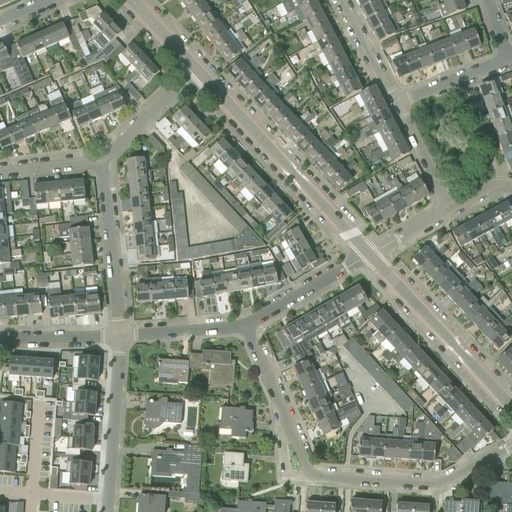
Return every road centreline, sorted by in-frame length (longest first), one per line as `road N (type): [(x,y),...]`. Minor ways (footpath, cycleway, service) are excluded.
road 1 (residential): [(511,446),(438,486),(310,477),(246,326)]
road 2 (unclassified): [(370,258),(200,74)]
road 3 (unclassified): [(511,410),(370,258)]
road 4 (residential): [(120,336),(103,161)]
road 5 (residential): [(108,501),(120,336)]
road 6 (residential): [(246,326),(370,258)]
road 7 (residential): [(120,336),(246,326)]
road 8 (residential): [(145,124),(217,226)]
road 9 (residential): [(0,339),(120,336)]
